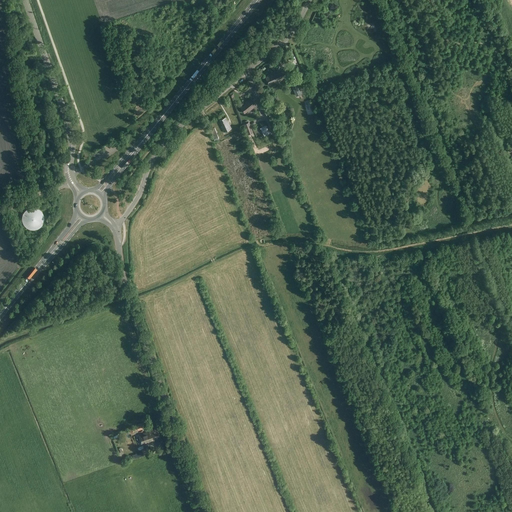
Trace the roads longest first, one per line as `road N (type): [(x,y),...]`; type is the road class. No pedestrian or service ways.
road 1 (unclassified): [(114,227),(167,140),(284,40),(308,0)]
road 2 (tertiary): [(205,511),(127,290),(114,227)]
road 3 (tertiary): [(68,173),(71,132),(24,0)]
road 4 (primary): [(143,139),(257,0)]
